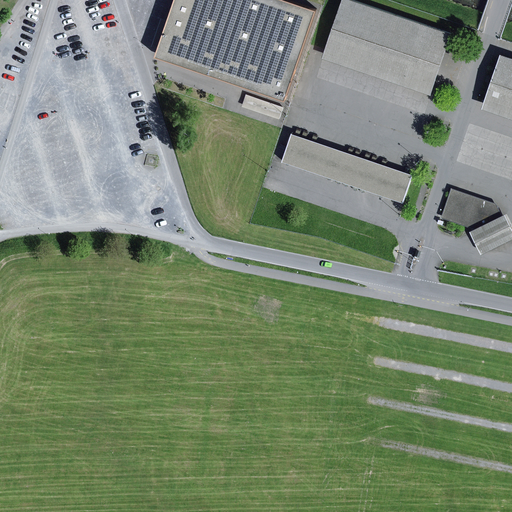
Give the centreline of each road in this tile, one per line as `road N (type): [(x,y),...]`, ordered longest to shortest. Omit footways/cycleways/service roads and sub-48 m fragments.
road 1 (unclassified): [(120,0),(198,241),(511,304)]
road 2 (residential): [(54,0),(0,177)]
